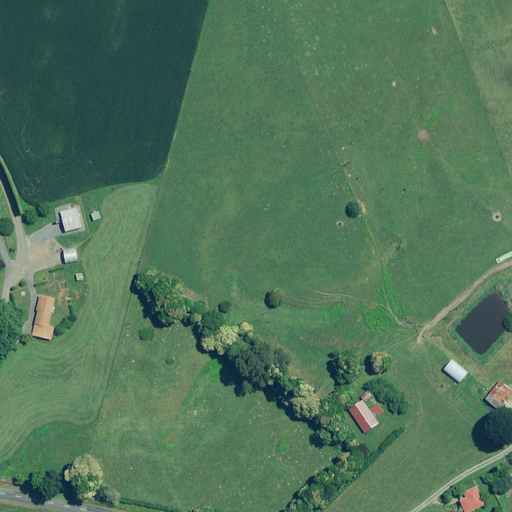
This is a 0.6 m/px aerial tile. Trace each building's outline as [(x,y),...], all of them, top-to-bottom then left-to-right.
[(82,228),(77,208),(61,212),(66,232),(82,228)] [(98,211),(91,213),(94,221),(101,218),(98,211)] [(78,262),(76,248),(64,250),(66,264),(78,262)] [(55,299),(41,296),(32,335),(52,340),(54,327),(49,326),(55,299)] [(468,373),(452,360),(444,370),(460,383),(468,373)] [(511,394),(511,390),(500,381),(485,399),(499,410),(511,394)] [(373,396),(369,390),(360,396),(364,402),(373,396)] [(369,410),(362,401),(349,410),(365,432),(378,423),(375,419),(384,412),(378,404),(369,410)] [(469,511),(485,505),(476,487),(464,493),(466,497),(460,500),(465,511),(469,511)]
